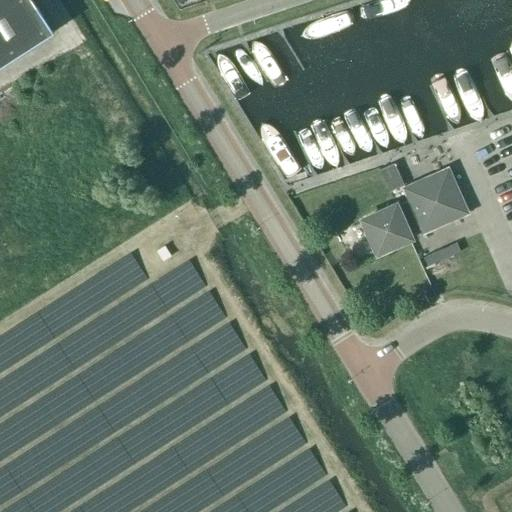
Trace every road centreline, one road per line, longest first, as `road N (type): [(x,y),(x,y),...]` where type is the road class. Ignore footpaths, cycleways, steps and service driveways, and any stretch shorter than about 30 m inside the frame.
road 1 (unclassified): [(364,373),(163,46)]
road 2 (unclassified): [(511,326),(456,319),(364,373)]
road 3 (unclassified): [(364,373),(446,511)]
road 4 (unclassified): [(163,46),(284,0)]
